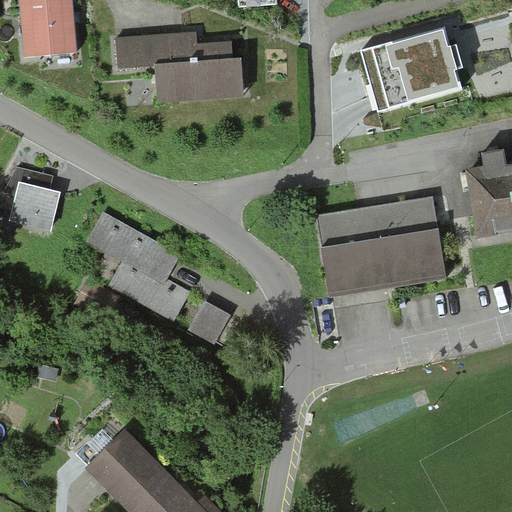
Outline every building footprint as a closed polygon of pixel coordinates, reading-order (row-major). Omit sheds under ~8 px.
[(74,18),(72,0),(22,0),(27,56),(77,51),(74,18)] [(177,34),(117,38),(119,70),(153,67),(156,106),(245,99),(242,57),(234,57),(233,41),(197,43),(196,32),(177,34)] [(444,34),(362,57),(379,118),(463,95),(458,76),(466,74),(461,57),(458,48),(449,51),(444,34)] [(467,169),(479,239),(511,233),(511,160),(507,162),(505,150),(482,154),(485,167),(467,169)] [(4,193),(16,196),(11,219),(50,229),(59,192),(49,190),(53,176),(19,168),(4,193)] [(314,217),(329,300),(449,278),(434,195),(366,208),(314,217)] [(182,254),(103,211),(87,240),(124,260),(109,287),(123,294),(175,322),(192,291),(169,279),(182,254)] [(109,287),(89,277),(75,303),(109,321),(123,294),(109,287)] [(205,301),(188,331),(214,345),(230,315),(205,301)] [(198,504),(127,431),(86,471),(126,511),(221,511),(206,496),(198,504)]
